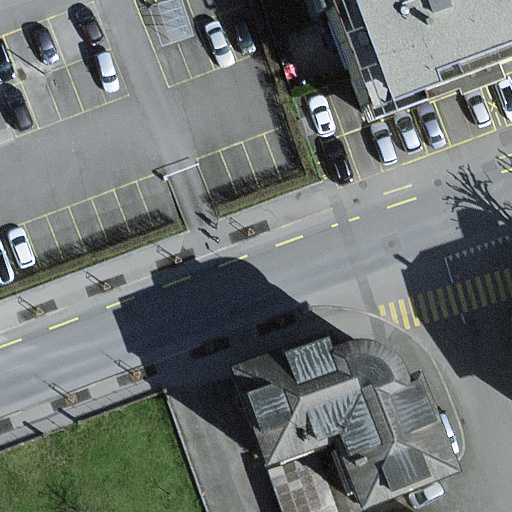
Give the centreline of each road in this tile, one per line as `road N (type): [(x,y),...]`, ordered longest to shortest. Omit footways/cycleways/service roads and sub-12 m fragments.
road 1 (residential): [(0,377),(435,223)]
road 2 (residential): [(435,223),(511,445)]
